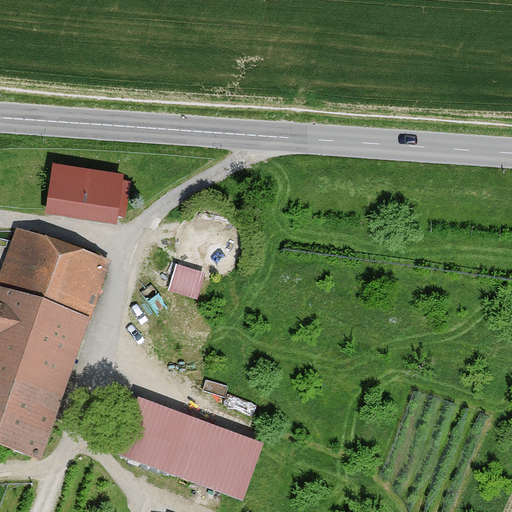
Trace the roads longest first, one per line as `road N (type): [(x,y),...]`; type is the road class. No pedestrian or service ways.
road 1 (track): [(117,238),(120,268),(75,440),(192,511)]
road 2 (residential): [(0,221),(117,238),(269,135)]
road 3 (secondary): [(0,117),(269,135)]
road 4 (secondary): [(269,135),(511,153)]
